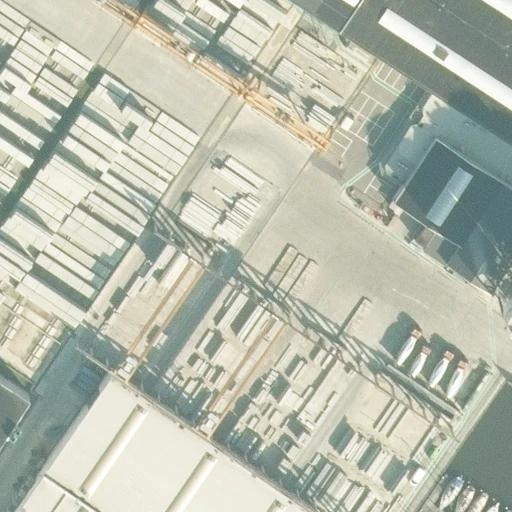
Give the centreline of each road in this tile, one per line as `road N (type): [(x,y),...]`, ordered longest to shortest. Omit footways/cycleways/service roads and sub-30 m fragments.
road 1 (unclassified): [(511,336),(17,0)]
road 2 (unknown): [(336,219),(218,424)]
